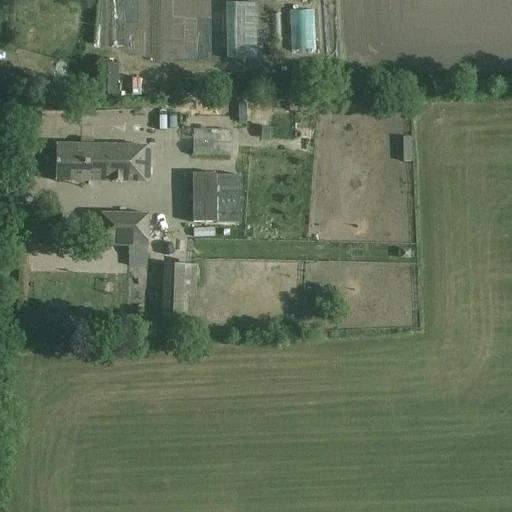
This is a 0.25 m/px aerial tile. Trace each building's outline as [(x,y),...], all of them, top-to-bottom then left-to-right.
[(279,4),(280,67),(296,67),(295,4),(279,4)] [(273,71),(275,7),(243,6),(241,70),(273,71)] [(329,55),(329,15),(306,15),(306,55),(329,55)] [(247,134),(217,133),(216,159),(246,159),(247,134)] [(150,184),(151,148),(95,147),(95,142),(89,141),(89,140),(82,139),(81,147),(57,146),(56,182),(150,184)] [(216,175),(193,175),(193,224),(217,224),(216,175)] [(101,215),(101,232),(100,246),(129,247),(129,255),(148,256),(149,216),(101,215)] [(167,267),(165,331),(185,332),(186,298),(197,298),(198,268),(167,267)]
